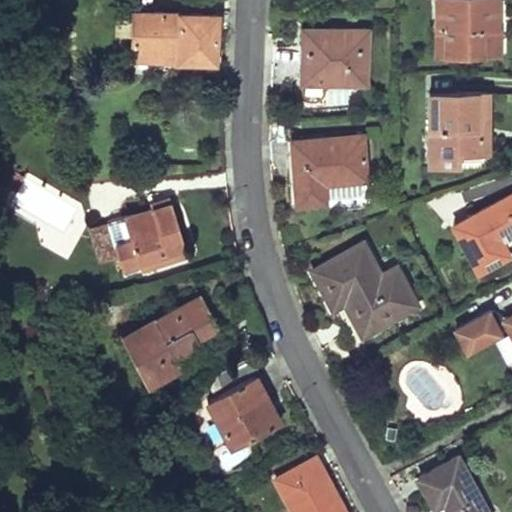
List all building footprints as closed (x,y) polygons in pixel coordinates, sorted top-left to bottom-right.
[(494,25),(494,0),(434,0),(435,25),(444,25),(444,52),(497,52),(498,37),(498,25),(494,25)] [(175,63),(213,64),(214,38),(216,15),(133,12),(133,16),(132,35),(131,53),(176,55),(175,63)] [(133,16),(117,16),(116,35),(132,35),(133,16)] [(435,25),(434,52),(444,52),(444,25),(435,25)] [(318,82),(363,84),(366,29),(302,28),(301,54),(300,74),(318,75),(318,82)] [(176,55),(131,53),(130,61),(175,63),(176,55)] [(300,74),(300,82),(318,82),(318,75),(300,74)] [(486,92),(427,92),(426,165),(458,164),(457,151),(480,151),(480,135),(477,135),(477,124),(486,124),(486,92)] [(480,135),(480,151),(487,151),(486,124),(477,124),(477,135),(480,135)] [(362,133),(290,140),(292,176),(294,203),(325,202),(325,197),(323,183),(363,181),(362,133)] [(24,179),(12,202),(39,217),(52,195),(24,179)] [(363,181),(323,183),(325,197),(359,195),(363,181)] [(440,221),(467,211),(459,190),(433,200),(440,221)] [(511,194),(452,225),(477,271),(508,255),(500,241),(511,234),(511,194)] [(167,195),(147,202),(148,208),(169,201),(167,195)] [(148,208),(108,221),(123,271),(138,266),(135,258),(181,242),(177,227),(169,201),(148,208)] [(379,275),(362,241),(312,268),(331,307),(345,300),(360,333),(415,304),(402,277),(385,287),(379,275)] [(181,242),(135,258),(138,266),(184,251),(181,242)] [(396,266),(379,275),(385,287),(402,277),(396,266)] [(196,337),(215,326),(208,312),(200,297),(173,311),(174,316),(157,324),(155,319),(137,329),(140,334),(124,342),(143,381),(160,372),(163,378),(180,369),(173,355),(198,342),(196,337)] [(173,311),(155,319),(157,324),(174,316),(173,311)] [(488,311),(455,328),(466,350),(499,333),(488,311)] [(511,314),(503,319),(511,335),(511,314)] [(121,337),(124,342),(140,334),(137,329),(121,337)] [(503,362),(511,357),(511,346),(505,332),(493,337),(503,362)] [(160,372),(143,381),(146,386),(163,378),(160,372)] [(255,374),(206,399),(230,446),(278,421),(269,403),(255,374)] [(316,456),(273,477),(292,511),(344,511),(337,498),(330,501),(325,491),(332,488),(316,456)] [(487,511),(457,456),(417,477),(431,508),(443,502),(448,511),(487,511)] [(332,488),(325,491),(330,501),(337,498),(332,488)]
